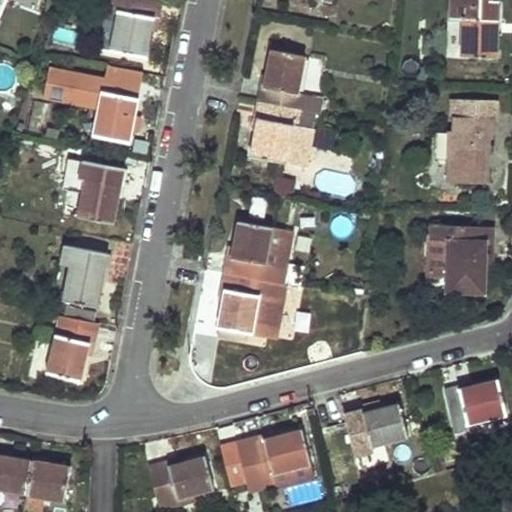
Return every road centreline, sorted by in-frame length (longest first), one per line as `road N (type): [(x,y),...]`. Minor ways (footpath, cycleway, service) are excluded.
road 1 (residential): [(132,422),(132,362),(206,0)]
road 2 (residential): [(132,422),(217,408),(511,331)]
road 3 (residential): [(0,407),(132,422)]
